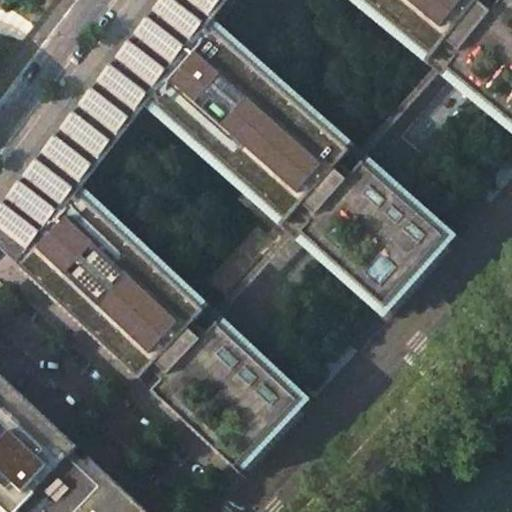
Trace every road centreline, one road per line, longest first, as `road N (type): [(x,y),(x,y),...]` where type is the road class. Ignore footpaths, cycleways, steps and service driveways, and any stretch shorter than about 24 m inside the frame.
road 1 (primary): [(287,511),(511,267)]
road 2 (residential): [(214,511),(0,309)]
road 3 (residential): [(0,126),(95,0)]
